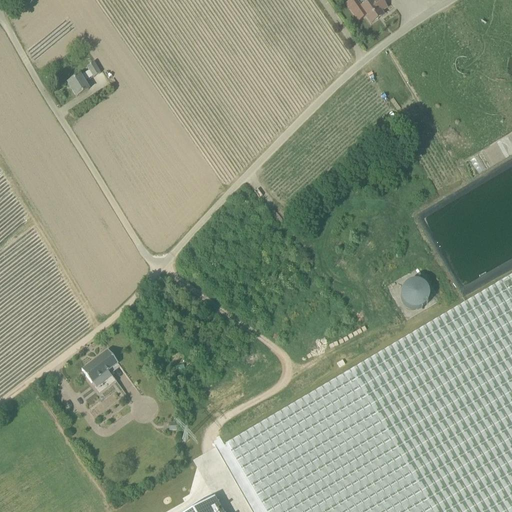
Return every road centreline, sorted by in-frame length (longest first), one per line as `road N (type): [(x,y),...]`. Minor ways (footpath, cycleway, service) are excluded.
road 1 (unclassified): [(157,269),(382,44),(453,0)]
road 2 (residential): [(0,15),(157,269)]
